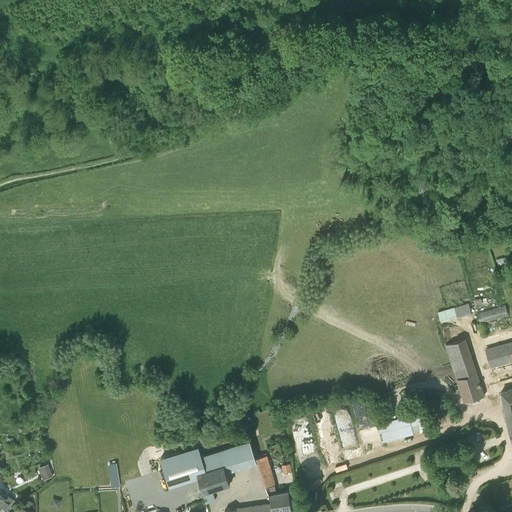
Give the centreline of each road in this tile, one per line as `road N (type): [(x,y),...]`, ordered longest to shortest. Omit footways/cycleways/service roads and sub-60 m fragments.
road 1 (track): [(0,185),(163,146),(248,109),(327,55),(390,75)]
road 2 (track): [(505,437),(496,410),(477,416),(409,363),(291,299),(276,280),(279,249)]
road 3 (track): [(344,511),(348,491),(505,437),(502,464),(474,486),(464,511)]
road 4 (track): [(511,181),(350,213),(279,249)]
road 5 (track): [(317,511),(315,492),(328,472),(477,416)]
road 6 (track): [(390,75),(440,69),(477,0)]
